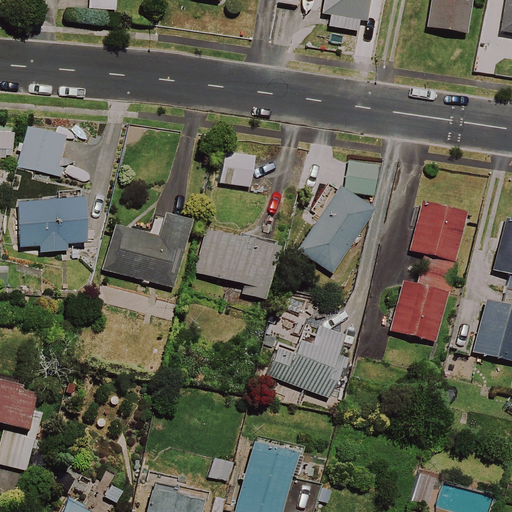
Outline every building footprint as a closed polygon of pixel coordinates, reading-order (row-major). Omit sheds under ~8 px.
[(86,0),(86,12),(112,14),(113,0),(86,0)] [(293,9),(294,0),(274,0),(274,5),(293,9)] [(327,18),(325,29),(354,34),(356,22),(363,23),(366,0),(321,0),(319,16),(327,18)] [(468,0),(424,0),(420,30),(464,36),(468,0)] [(511,0),(498,0),(495,35),(511,36),(511,0)] [(59,137),(22,132),(18,171),(55,176),(59,137)] [(251,161),(222,156),(217,185),(246,190),(251,161)] [(374,168),(345,164),(340,194),(370,198),(374,168)] [(367,215),(333,193),(294,254),(329,275),(367,215)] [(81,246),(80,203),(14,205),(15,249),(36,249),(36,254),(63,253),(63,246),(81,246)] [(462,214),(416,204),(405,253),(421,257),(414,289),(396,286),(386,334),(431,344),(441,297),(444,298),(462,214)] [(187,225),(161,218),(154,241),(109,229),(97,272),(169,291),(187,225)] [(511,223),(499,221),(489,273),(507,277),(500,307),(479,303),(468,355),(511,364),(511,223)] [(276,251),(202,234),(192,276),(243,287),(241,297),(264,302),(276,251)] [(344,324),(315,311),(311,321),(300,347),(295,345),(290,357),(275,351),(264,377),(324,402),(340,362),(329,357),(344,324)] [(27,413),(32,391),(0,382),(0,467),(24,473),(37,415),(27,413)] [(248,447),(231,511),(278,511),(287,478),(291,480),(297,459),(248,447)] [(427,480),(410,479),(408,502),(425,504),(427,480)] [(488,511),(492,498),(441,487),(437,505),(469,511),(488,511)] [(127,493),(103,489),(100,503),(124,507),(127,493)] [(195,511),(197,504),(147,496),(144,511),(195,511)] [(80,511),(63,501),(55,511),(80,511)]
